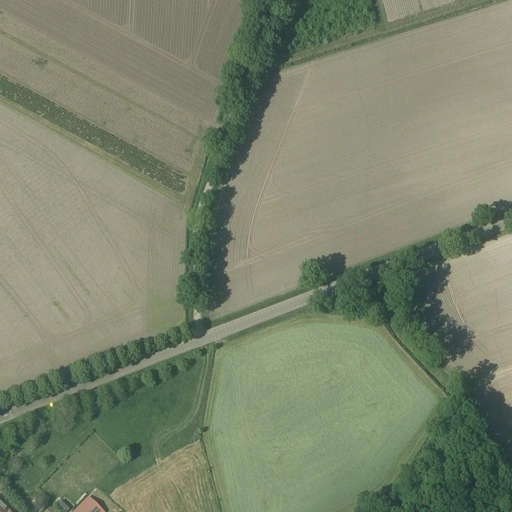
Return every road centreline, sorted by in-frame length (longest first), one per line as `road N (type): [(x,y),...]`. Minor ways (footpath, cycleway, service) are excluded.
road 1 (tertiary): [(0,416),(511,222)]
road 2 (track): [(197,340),(203,211),(280,0)]
